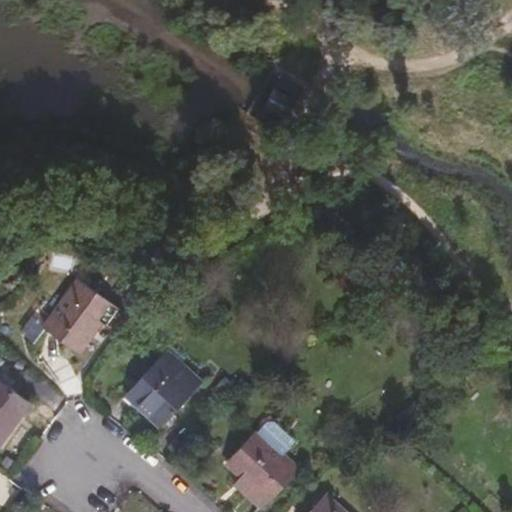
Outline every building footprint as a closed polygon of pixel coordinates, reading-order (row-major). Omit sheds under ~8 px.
[(103,314),(70,288),(34,335),(68,360),(90,331),(103,314)] [(113,321),(103,314),(90,331),(101,338),(113,321)] [(199,380),(164,350),(127,391),(162,422),(199,380)] [(0,378),(0,434),(27,399),(0,378)] [(294,465),(253,428),(226,459),(243,474),(266,495),(294,465)] [(260,502),(266,495),(243,474),(236,481),(260,502)] [(339,511),(321,496),(306,511),(339,511)]
